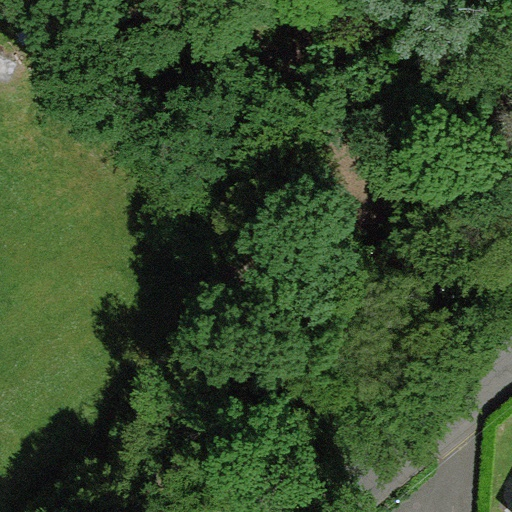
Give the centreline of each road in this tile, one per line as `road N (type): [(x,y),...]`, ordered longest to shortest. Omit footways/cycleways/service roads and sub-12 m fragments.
road 1 (residential): [(329,511),(511,361)]
road 2 (track): [(511,145),(367,200)]
